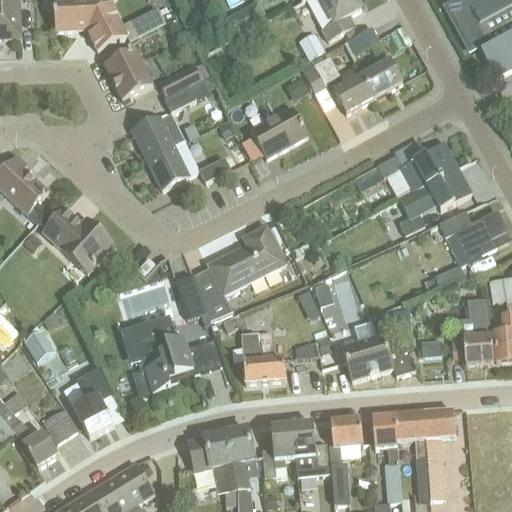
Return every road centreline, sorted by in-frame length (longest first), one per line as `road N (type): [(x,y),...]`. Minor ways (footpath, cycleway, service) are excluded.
road 1 (residential): [(459,99),(178,248),(151,241),(108,196),(85,153)]
road 2 (residential): [(165,437),(305,411),(511,396)]
road 3 (residential): [(39,511),(165,437)]
road 4 (residential): [(0,79),(74,78),(97,120),(94,135)]
